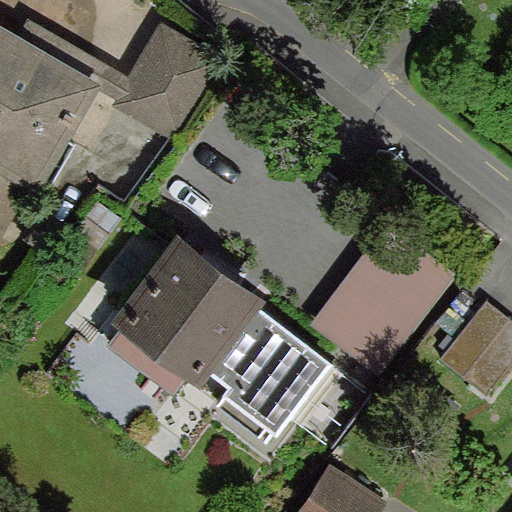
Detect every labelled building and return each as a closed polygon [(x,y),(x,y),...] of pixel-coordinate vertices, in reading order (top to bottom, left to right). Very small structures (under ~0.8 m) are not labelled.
[(102,67),(34,27),(25,41),(0,26),(0,227),(30,176),(38,179),(102,67)] [(166,31),(125,101),(179,132),(220,62),(166,31)] [(419,269),(371,232),(321,298),(368,334),(419,269)] [(183,241),(127,312),(131,315),(194,362),(201,368),(207,360),(253,300),(256,296),(183,241)] [(253,300),(207,360),(236,381),(279,413),(273,420),(281,426),(305,392),(298,387),(324,353),(253,300)] [(511,367),(511,317),(491,301),(445,358),(490,395),(511,367)] [(173,389),(194,362),(131,315),(112,340),(173,389)] [(262,434),(273,420),(279,413),(236,381),(219,402),(262,434)] [(295,511),(378,511),(387,500),(329,462),(295,511)]
